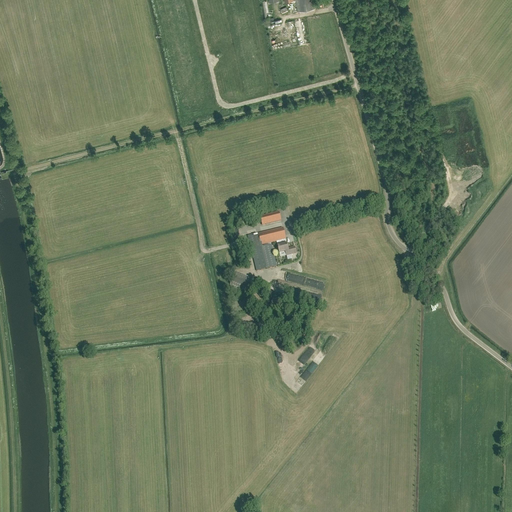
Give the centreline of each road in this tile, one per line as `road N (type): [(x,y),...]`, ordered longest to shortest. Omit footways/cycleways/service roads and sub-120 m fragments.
road 1 (unclassified): [(511,367),(457,323),(439,281),(388,228),(382,174),(334,0)]
road 2 (track): [(358,85),(14,172)]
road 3 (track): [(14,172),(48,356),(56,511)]
road 4 (track): [(0,300),(16,511)]
